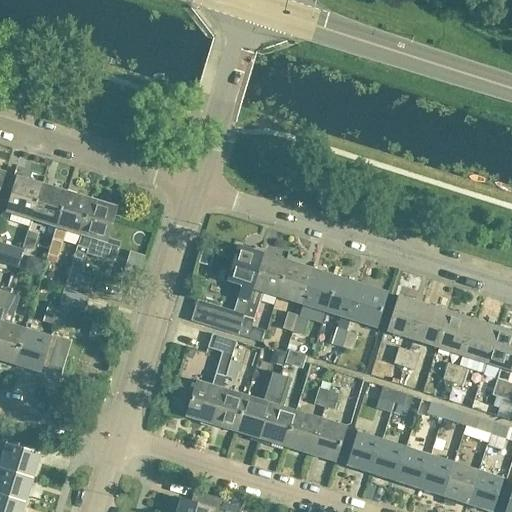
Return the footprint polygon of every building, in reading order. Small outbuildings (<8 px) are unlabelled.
[(31,221),(42,186),(17,179),(6,214),(31,221)] [(31,221),(54,228),(55,229),(66,194),(42,186),(31,221)] [(80,236),(91,201),(66,194),(55,229),(54,228),(51,240),(46,257),(57,260),(62,243),(65,232),(80,236)] [(114,243),(107,241),(116,209),(91,201),(80,236),(65,284),(89,292),(94,278),(80,273),(88,249),(95,258),(108,262),(115,258),(118,250),(114,243)] [(37,236),(27,233),(22,249),(32,252),(37,236)] [(0,247),(0,264),(5,266),(10,251),(4,249),(0,247)] [(252,291),(263,255),(239,247),(227,282),(242,287),(231,320),(218,316),(214,330),(238,337),(244,318),(252,291)] [(277,298),(288,263),(263,255),(252,291),(244,318),(253,321),(258,305),(262,293),(277,298)] [(143,262),(128,257),(121,281),(135,285),(143,262)] [(288,263),(277,298),(301,306),(312,270),(288,263)] [(325,313),(337,278),(312,270),(301,306),(325,313)] [(339,318),(330,346),(341,349),(346,333),(349,323),(350,321),(361,286),(337,278),(325,313),(339,318)] [(0,361),(12,365),(13,365),(23,330),(9,326),(17,297),(15,297),(16,292),(16,290),(17,285),(12,283),(9,290),(8,294),(3,311),(0,320),(0,361)] [(350,321),(376,329),(387,294),(361,286),(350,321)] [(57,310),(52,326),(63,329),(70,308),(83,312),(88,298),(63,290),(57,310)] [(0,309),(3,311),(8,294),(0,291),(0,309)] [(399,298),(388,333),(413,340),(424,305),(399,298)] [(424,305),(413,340),(437,348),(448,313),(424,305)] [(52,326),(57,310),(47,307),(42,323),(52,326)] [(448,313),(437,348),(462,356),(474,321),(448,313)] [(282,330),(292,334),(293,334),(298,317),(287,314),(282,330)] [(287,352),(296,356),(303,337),(302,337),(307,321),(298,317),(293,334),(287,352)] [(474,321),(462,356),(486,364),(497,329),(474,321)] [(500,368),(491,397),(501,400),(506,383),(510,371),(511,364),(511,333),(497,329),(486,364),(500,368)] [(13,365),(38,372),(48,338),(23,330),(13,365)] [(351,352),(356,336),(346,333),(341,349),(351,352)] [(233,357),(237,345),(210,336),(206,350),(220,354),(211,388),(197,384),(186,418),(211,426),(222,391),(226,379),(231,363),(233,357)] [(403,369),(408,352),(398,349),(392,365),(403,369)] [(419,355),(408,352),(403,369),(413,372),(418,356),(419,355)] [(280,371),(284,359),(269,355),(266,367),(280,371)] [(236,382),(241,366),(231,363),(226,379),(236,382)] [(452,384),(457,368),(447,365),(442,381),(452,384)] [(457,368),(452,384),(462,388),(467,371),(457,368)] [(272,406),(276,394),(281,378),(268,374),(259,402),(247,399),(236,433),(261,440),(272,406)] [(511,400),(511,385),(506,383),(501,400),(511,403),(511,400)] [(393,405),(397,393),(381,388),(378,400),(393,405)] [(323,409),(328,392),(318,389),(313,406),(323,409)] [(236,433),(247,399),(222,391),(211,426),(236,433)] [(328,392),(323,409),(333,412),(339,395),(328,392)] [(397,393),(393,405),(408,410),(412,398),(397,393)] [(442,421),(446,409),(430,404),(425,415),(442,421)] [(272,406),(261,440),(285,448),(296,413),(272,406)] [(457,426),(461,414),(460,413),(446,409),(442,421),(457,426)] [(296,413),(285,448),(310,455),(320,421),(296,413)] [(474,431),(476,432),(489,436),(493,424),(477,419),(474,431)] [(320,421),(310,455),(335,463),(346,428),(320,421)] [(504,441),(508,429),(493,424),(489,436),(504,441)] [(371,475),(381,441),(357,433),(346,467),(371,475)] [(381,441),(371,475),(395,482),(406,449),(381,441)] [(0,461),(0,469),(31,479),(38,455),(5,445),(0,461)] [(406,449),(395,482),(419,490),(430,456),(406,449)] [(444,498),(454,465),(454,464),(430,456),(419,490),(444,498)] [(467,505),(478,472),(478,471),(454,464),(454,465),(444,498),(467,505)] [(31,479),(0,469),(0,496),(24,504),(31,479)] [(478,471),(478,472),(467,505),(489,511),(492,511),(502,479),(478,471)] [(240,511),(242,507),(193,492),(189,505),(181,502),(177,511),(240,511)] [(20,511),(24,504),(0,496),(0,511),(20,511)]
